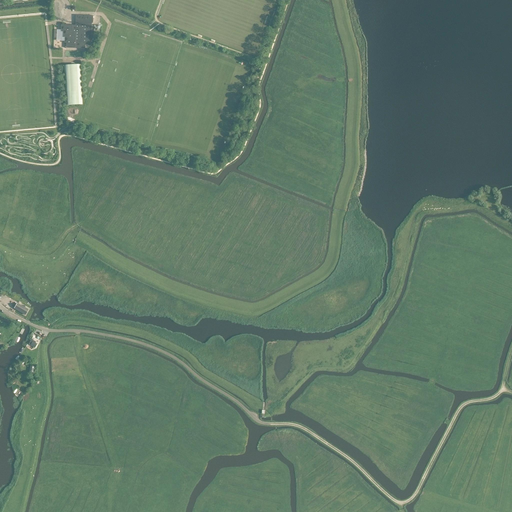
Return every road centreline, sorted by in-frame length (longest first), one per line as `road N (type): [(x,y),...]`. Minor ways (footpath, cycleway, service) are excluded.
road 1 (unclassified): [(232,398),(150,346),(46,330),(0,306)]
road 2 (track): [(400,503),(326,442),(290,423),(262,423),(232,398)]
road 3 (track): [(502,390),(462,405),(413,496),(400,503)]
